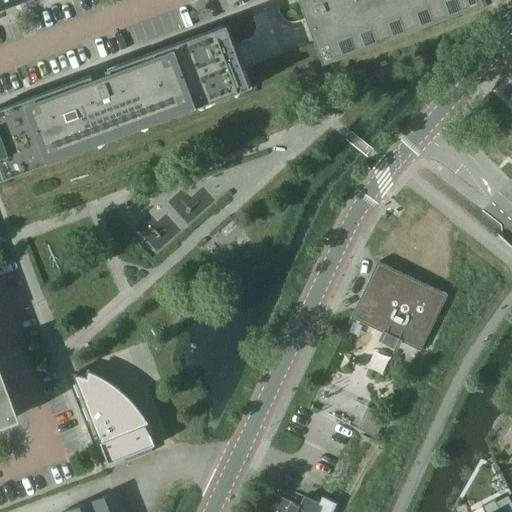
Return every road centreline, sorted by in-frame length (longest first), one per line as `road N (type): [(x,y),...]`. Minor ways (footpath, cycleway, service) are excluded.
road 1 (tertiary): [(218,511),(354,223),(511,41)]
road 2 (residential): [(0,313),(50,449),(0,468)]
road 3 (residential): [(0,61),(164,0)]
